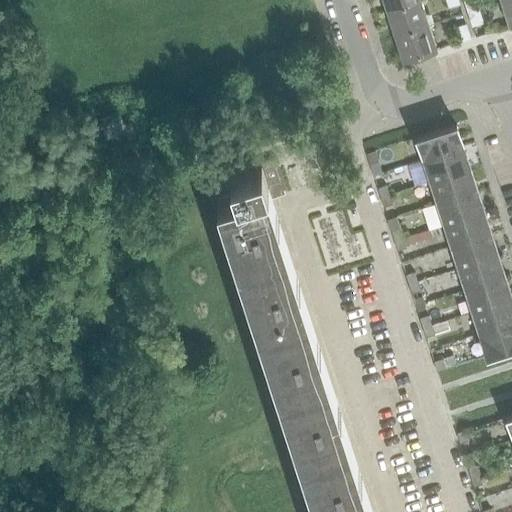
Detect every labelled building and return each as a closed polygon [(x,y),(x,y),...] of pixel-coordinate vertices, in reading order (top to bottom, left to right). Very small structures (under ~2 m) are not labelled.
[(417,0),(381,0),(385,10),(417,0)] [(429,23),(421,0),(417,0),(385,10),(393,34),(429,23)] [(478,7),(475,0),(463,0),(467,10),(478,7)] [(511,23),(511,0),(501,0),(509,25),(511,23)] [(483,22),(478,7),(467,10),(472,26),(483,22)] [(437,48),(429,23),(393,34),(401,59),(437,48)] [(469,38),(464,23),(453,27),(457,41),(469,38)] [(415,138),(422,159),(462,146),(455,124),(374,150),(374,151),(415,138)] [(469,168),(462,146),(422,159),(429,181),(469,168)] [(378,160),(374,151),(374,150),(365,153),(369,163),(378,160)] [(230,176),(236,193),(216,199),(218,205),(220,205),(318,511),(372,511),(269,194),(285,188),(276,158),(248,167),(249,170),(230,176)] [(429,181),(436,202),(477,190),(469,168),(429,181)] [(377,187),(380,197),(388,194),(385,185),(377,187)] [(484,211),(477,190),(436,202),(444,224),(484,211)] [(380,197),(383,207),(391,204),(388,194),(380,197)] [(444,224),(451,246),(491,233),(484,211),(444,224)] [(391,231),(394,240),(402,238),(399,228),(391,231)] [(498,255),(491,233),(451,246),(458,268),(498,255)] [(394,240),(397,250),(406,247),(402,238),(394,240)] [(458,268),(465,290),(505,277),(498,255),(458,268)] [(405,274),(408,284),(416,281),(413,271),(405,274)] [(511,299),(505,277),(465,290),(472,312),(511,299)] [(408,284),(411,293),(419,291),(416,281),(408,284)] [(472,312),(479,334),(511,323),(511,299),(472,312)] [(419,318),(422,327),(430,324),(427,315),(419,318)] [(511,347),(511,323),(479,334),(486,355),(445,368),(445,369),(511,347)] [(422,327),(425,337),(434,334),(430,324),(422,327)] [(436,372),(445,369),(445,368),(442,358),(433,361),(436,372)] [(506,417),(511,436),(511,414),(465,430),(465,431),(506,417)] [(468,440),(465,431),(465,430),(456,433),(459,443),(468,440)] [(470,477),(479,474),(476,464),(467,467),(470,477)] [(470,477),(473,486),(482,484),(479,474),(470,477)]
